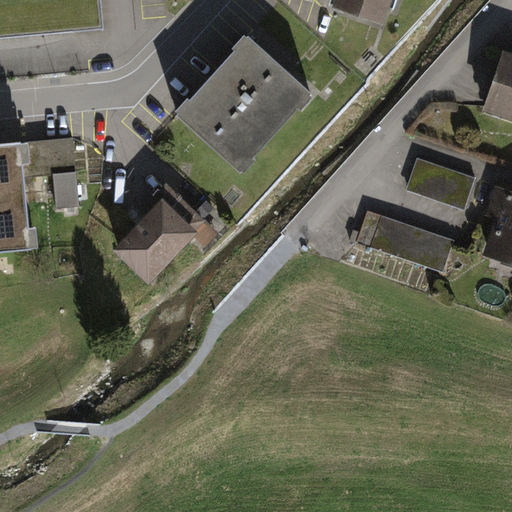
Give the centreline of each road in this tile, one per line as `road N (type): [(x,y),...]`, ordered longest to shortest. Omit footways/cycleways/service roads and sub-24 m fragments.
road 1 (residential): [(223,0),(126,90),(0,104)]
road 2 (residential): [(506,5),(351,180)]
